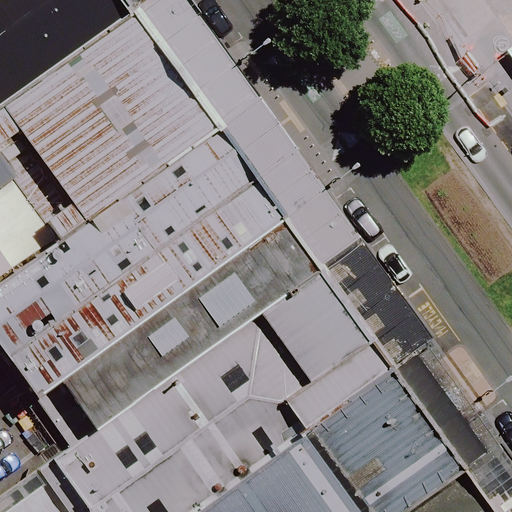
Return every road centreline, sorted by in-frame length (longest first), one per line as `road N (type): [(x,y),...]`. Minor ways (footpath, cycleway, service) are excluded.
road 1 (tertiary): [(511,378),(236,0)]
road 2 (tertiary): [(367,0),(511,198)]
